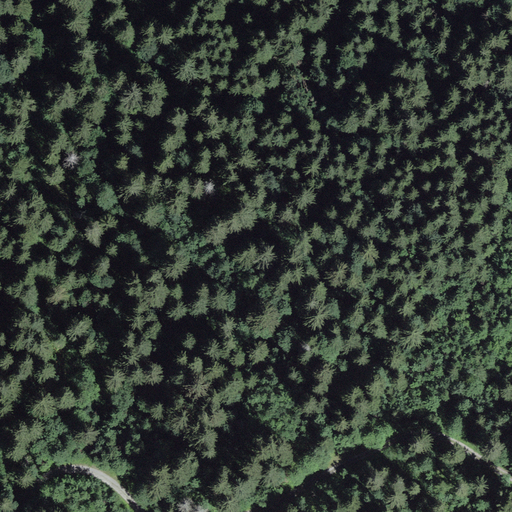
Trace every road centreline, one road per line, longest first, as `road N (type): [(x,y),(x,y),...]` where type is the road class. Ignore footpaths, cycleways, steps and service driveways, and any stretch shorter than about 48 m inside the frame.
road 1 (track): [(355,455),(403,433),(426,432),(451,438),(511,477)]
road 2 (track): [(14,511),(36,481),(75,467),(102,472),(143,511)]
road 3 (track): [(247,511),(355,455)]
